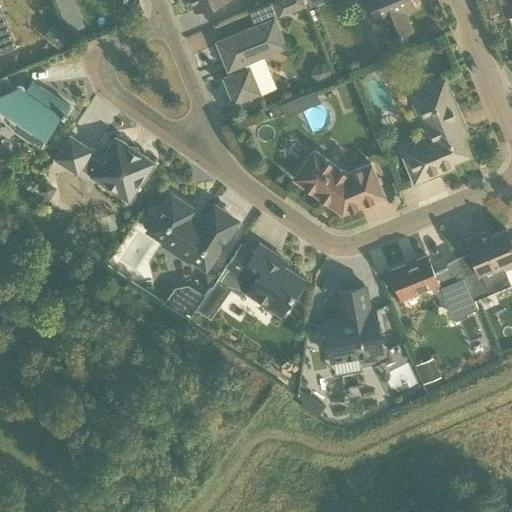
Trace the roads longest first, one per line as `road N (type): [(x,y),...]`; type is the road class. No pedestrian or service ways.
road 1 (residential): [(511,184),(338,245),(217,165)]
road 2 (residential): [(217,165),(110,89),(110,53),(169,30)]
road 3 (residential): [(217,165),(169,30)]
road 4 (residential): [(511,131),(460,0)]
